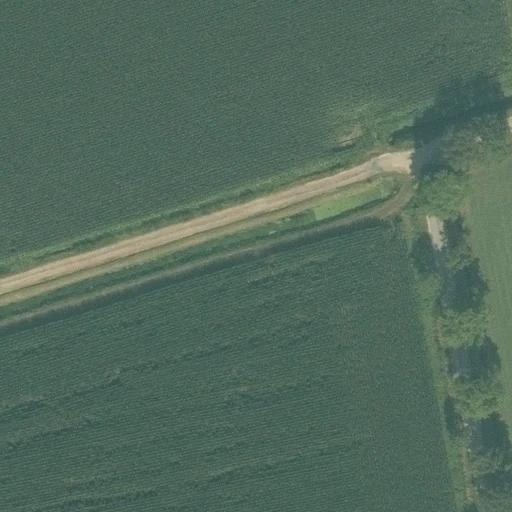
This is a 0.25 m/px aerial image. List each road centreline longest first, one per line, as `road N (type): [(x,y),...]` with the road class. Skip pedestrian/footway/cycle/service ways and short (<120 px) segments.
road 1 (track): [(423,152),(0,284)]
road 2 (unclassified): [(490,511),(423,152)]
